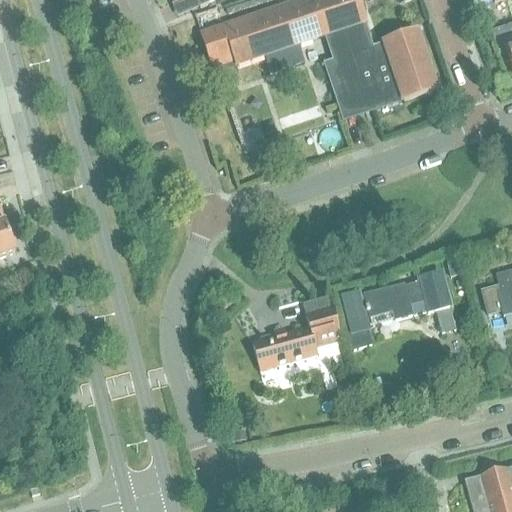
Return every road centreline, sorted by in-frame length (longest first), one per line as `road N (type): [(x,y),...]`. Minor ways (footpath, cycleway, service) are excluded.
road 1 (secondary): [(1,0),(127,501)]
road 2 (secondary): [(167,490),(40,0)]
road 3 (residential): [(511,419),(208,479)]
road 4 (residential): [(212,219),(486,127)]
road 5 (residential): [(208,479),(177,373),(173,319),(212,219)]
road 6 (residential): [(212,219),(137,0)]
road 7 (residential): [(486,127),(442,0)]
